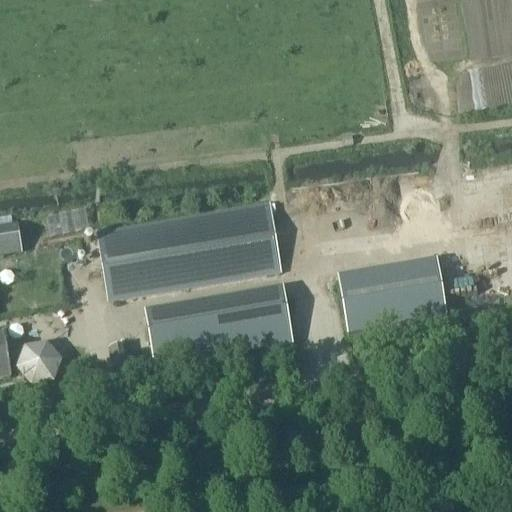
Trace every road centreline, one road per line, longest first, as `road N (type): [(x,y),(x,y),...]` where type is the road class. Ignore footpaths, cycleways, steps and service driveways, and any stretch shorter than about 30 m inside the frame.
road 1 (unclassified): [(0,447),(511,359)]
road 2 (track): [(511,448),(105,511)]
road 3 (track): [(283,214),(276,153),(403,134),(377,0)]
